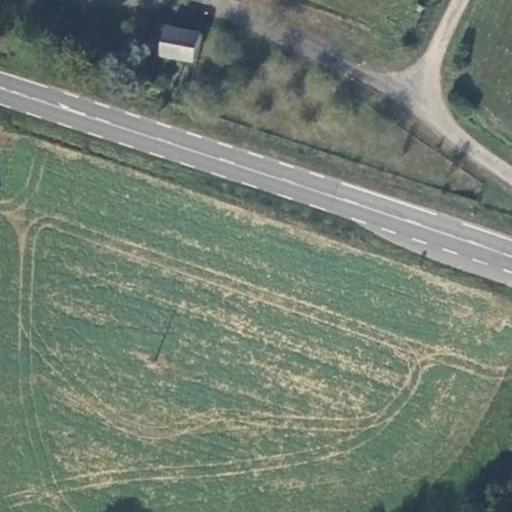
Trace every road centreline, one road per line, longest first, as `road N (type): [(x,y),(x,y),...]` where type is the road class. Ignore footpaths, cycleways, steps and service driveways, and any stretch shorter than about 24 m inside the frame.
road 1 (secondary): [(511,260),(0,87)]
road 2 (unclassified): [(511,171),(429,114),(422,96),(428,62),(462,0)]
